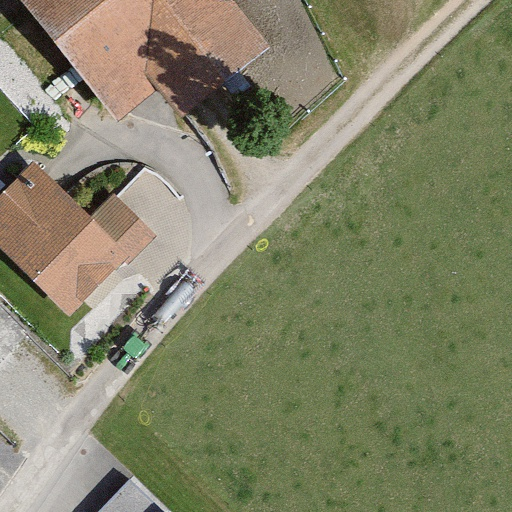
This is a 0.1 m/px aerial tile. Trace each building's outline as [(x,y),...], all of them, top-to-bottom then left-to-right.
[(243,0),(28,0),(127,123),(256,15),(243,0)] [(146,158),(118,184),(140,207),(167,181),(146,158)] [(35,162),(0,201),(0,241),(79,316),(156,231),(99,177),(78,198),(35,162)] [(0,354),(20,334),(0,314),(0,354)] [(163,511),(130,481),(101,511),(163,511)]
